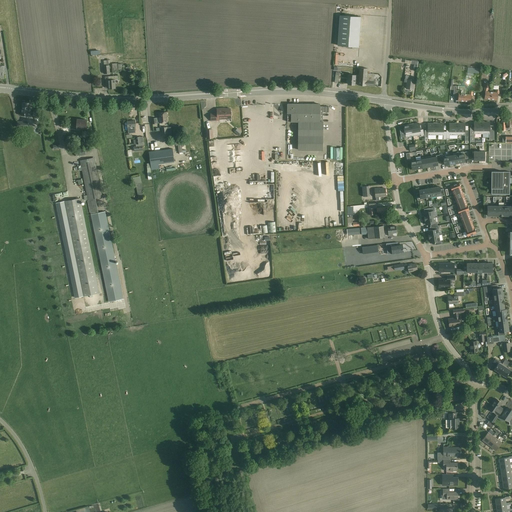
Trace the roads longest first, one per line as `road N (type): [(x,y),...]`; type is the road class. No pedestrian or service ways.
road 1 (tertiary): [(384,101),(291,91),(130,100),(0,90)]
road 2 (unknown): [(429,355),(241,406)]
road 3 (unknown): [(266,92),(272,117),(247,161),(245,217)]
road 4 (residential): [(472,511),(471,383)]
road 5 (tertiary): [(511,109),(384,101)]
